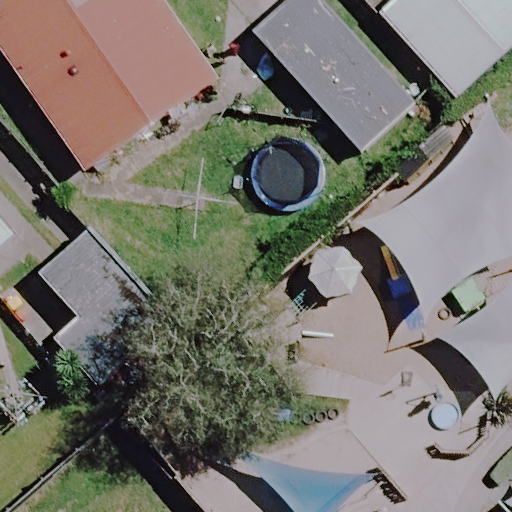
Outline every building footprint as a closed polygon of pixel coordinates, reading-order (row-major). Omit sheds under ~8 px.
[(0,0),(0,72),(74,182),(205,94),(141,0),(0,0)] [(511,0),(379,0),(363,16),(450,110),(511,52),(511,0)] [(407,113),(309,8),(255,57),(353,163),(407,113)] [(511,257),(511,229),(469,164),(358,236),(413,322),(511,257)] [(162,345),(87,237),(10,290),(85,398),(162,345)] [(511,389),(511,352),(484,317),(436,355),(482,413),(511,389)] [(511,511),(511,493),(492,511),(511,511)]
